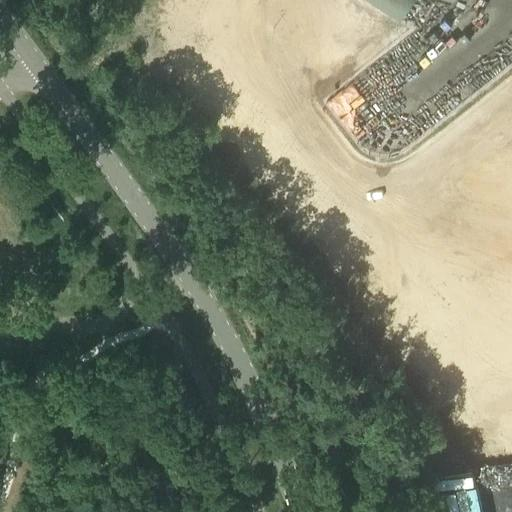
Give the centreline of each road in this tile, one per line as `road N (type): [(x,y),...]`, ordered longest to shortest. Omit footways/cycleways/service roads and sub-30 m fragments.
road 1 (tertiary): [(300,511),(219,325),(0,16)]
road 2 (unknown): [(262,0),(255,11),(263,36),(367,179),(511,73)]
